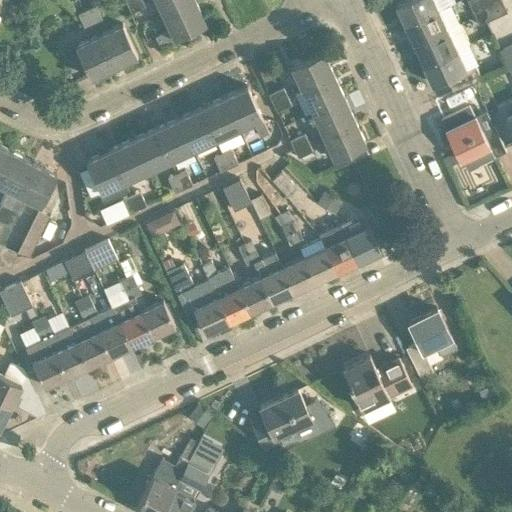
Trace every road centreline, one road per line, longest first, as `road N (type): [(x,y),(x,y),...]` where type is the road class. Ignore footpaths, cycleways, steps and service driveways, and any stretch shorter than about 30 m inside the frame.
road 1 (residential): [(32,483),(60,436),(80,424),(455,245)]
road 2 (residential): [(0,100),(50,122),(84,116),(320,0)]
road 3 (residential): [(455,245),(362,38),(335,0)]
